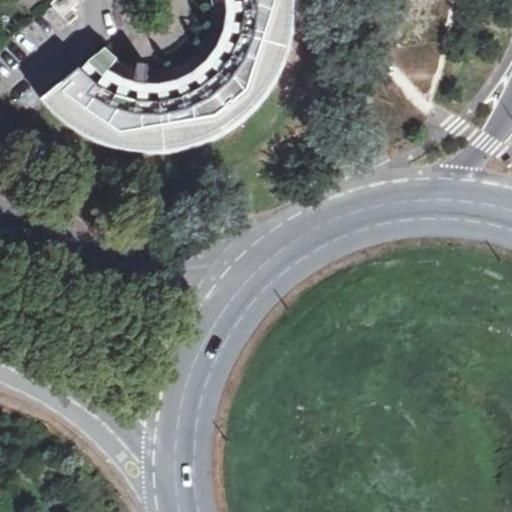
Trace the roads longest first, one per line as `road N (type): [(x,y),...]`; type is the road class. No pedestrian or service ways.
road 1 (secondary): [(290,263),(150,274),(0,228)]
road 2 (secondary): [(290,263),(228,330),(208,370),(195,414),(194,504)]
road 3 (secondary): [(0,366),(71,401),(194,504)]
road 4 (unclassified): [(511,98),(484,146),(415,214)]
road 5 (residential): [(18,101),(92,42),(92,0)]
road 6 (secondary): [(415,214),(349,230),(290,263)]
